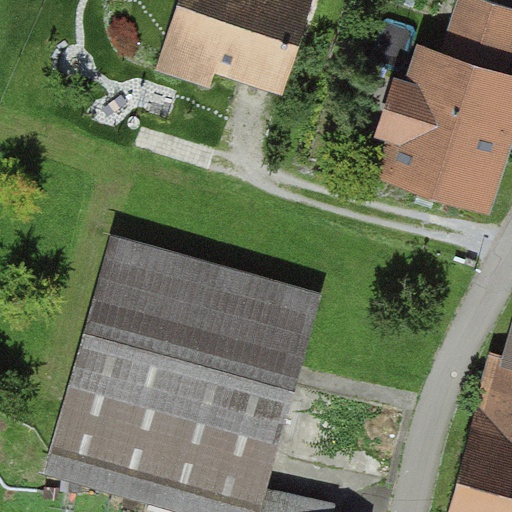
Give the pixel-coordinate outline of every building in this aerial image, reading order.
[(307,0),(181,0),(163,54),(277,92),(307,0)] [(511,0),(460,0),(452,32),(511,48),(511,0)] [(377,176),(489,211),(511,137),(511,72),(419,43),(377,176)] [(255,505),(319,288),(112,227),(47,444),(255,505)] [(511,511),(511,363),(494,358),(450,511),(511,511)]
